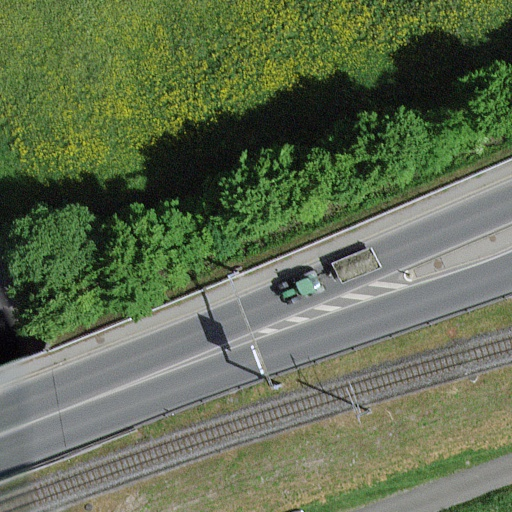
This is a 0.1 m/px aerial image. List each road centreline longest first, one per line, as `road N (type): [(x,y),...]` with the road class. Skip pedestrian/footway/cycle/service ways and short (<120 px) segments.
road 1 (secondary): [(511,202),(135,380)]
road 2 (secondary): [(135,380),(511,264)]
road 3 (secondary): [(135,380),(0,434)]
